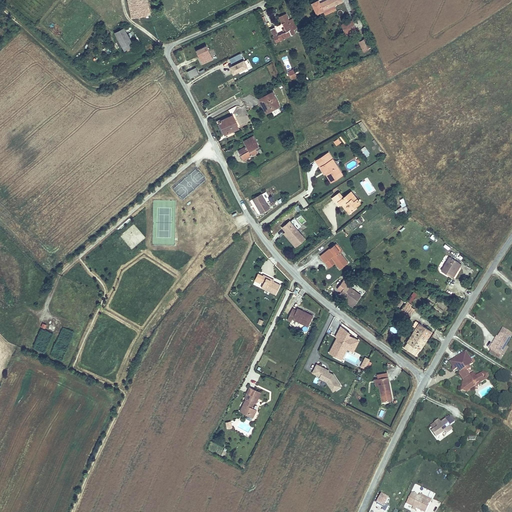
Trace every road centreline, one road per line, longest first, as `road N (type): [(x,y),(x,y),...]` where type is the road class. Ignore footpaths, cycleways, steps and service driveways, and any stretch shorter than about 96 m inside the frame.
road 1 (unclassified): [(167,49),(269,247),(424,381)]
road 2 (track): [(167,49),(89,84),(0,6)]
road 3 (unclassified): [(511,239),(424,381)]
road 4 (unclassified): [(424,381),(361,511)]
